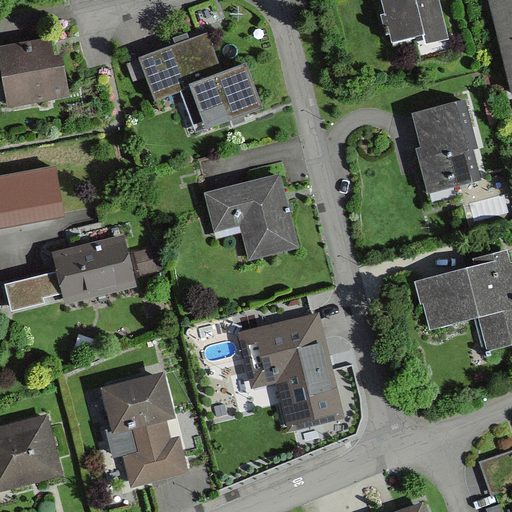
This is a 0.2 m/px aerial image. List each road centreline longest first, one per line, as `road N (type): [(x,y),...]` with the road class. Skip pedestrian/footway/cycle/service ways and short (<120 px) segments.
road 1 (residential): [(272,0),(395,455)]
road 2 (residential): [(395,455),(250,511)]
